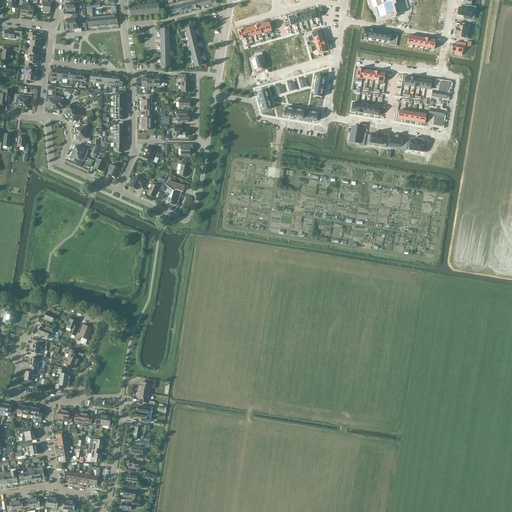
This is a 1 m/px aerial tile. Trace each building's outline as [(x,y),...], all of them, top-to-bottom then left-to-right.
[(16,0),(18,0),(19,0),(8,0),(8,2),(7,8),(15,8),(16,0)] [(50,13),(51,3),(48,3),(48,0),(41,0),(41,5),(42,6),(42,12),(50,13)] [(193,9),(190,0),(186,0),(184,1),(187,11),(193,9)] [(199,8),(196,0),(190,0),(193,9),(199,8)] [(370,0),(373,8),(376,8),(379,18),(394,14),(391,3),(394,3),(392,0),(370,0)] [(187,11),(184,1),(179,2),(181,12),(187,11)] [(181,12),(179,2),(173,4),(175,14),(181,12)] [(159,13),(158,4),(153,5),(147,5),(141,6),(135,7),(129,7),(130,16),(135,15),(142,15),(148,14),(154,13),(159,13)] [(175,14),(173,4),(167,5),(169,15),(175,14)] [(459,8),(458,15),(464,16),(464,18),(469,19),(473,20),(476,7),(467,5),(466,9),(460,8),(459,8)] [(88,28),(103,27),(117,25),(116,6),(110,6),(111,16),(102,16),(92,17),(91,8),(86,8),(87,15),(90,15),(91,18),(87,18),(88,28)] [(466,38),(467,30),(469,31),(470,25),(460,23),(460,26),(457,26),(457,29),(456,28),(455,35),(456,35),(455,36),(466,38)] [(76,24),(67,24),(67,30),(74,29),(74,32),(81,32),(81,29),(78,29),(77,24),(76,24)] [(194,30),(193,30),(193,27),(185,28),(186,35),(194,33),(194,32),(198,32),(198,31),(198,29),(194,30)] [(21,35),(22,30),(15,29),(14,32),(5,31),(4,38),(14,39),(14,34),(21,35)] [(30,38),(30,41),(40,42),(41,37),(34,36),(35,33),(29,32),(28,38),(30,38)] [(196,39),(195,37),(195,36),(199,35),(199,33),(198,32),(194,33),(186,35),(188,41),(196,39)] [(390,42),(389,45),(396,46),(398,35),(391,34),(390,42)] [(201,44),(201,43),(201,42),(197,43),(196,39),(188,41),(190,48),(197,46),(197,45),(201,44)] [(41,42),(40,42),(30,41),(29,44),(27,44),(26,49),(33,50),(33,47),(40,48),(41,42)] [(452,45),(451,51),(455,51),(455,53),(459,53),(459,52),(462,52),(463,48),(465,48),(466,43),(456,42),(455,45),(452,45)] [(300,47),(295,48),(298,58),(303,57),(302,51),(305,50),(303,44),(300,45),(300,47)] [(202,47),(202,46),(201,45),(198,46),(197,46),(190,48),(191,55),(199,53),(198,48),(202,47)] [(289,48),(286,49),(287,55),(290,55),(292,60),(298,58),(295,48),(289,50),(289,48)] [(32,53),(33,50),(26,49),(26,55),(28,55),(28,58),(38,59),(39,54),(32,53)] [(9,60),(10,51),(2,50),(1,59),(9,60)] [(279,53),(274,54),(276,64),(282,63),(281,57),(284,56),(282,50),(279,51),(279,53)] [(268,54),(264,55),(266,61),(269,61),(271,66),(276,64),(274,54),(268,56),(268,54)] [(257,59),(252,60),(255,70),(261,69),(259,63),(262,62),(260,55),(257,56),(257,59)] [(39,59),(38,59),(28,58),(27,61),(25,61),(24,66),(31,67),(31,64),(38,65),(39,59)] [(202,65),(201,61),(206,60),(205,58),(201,59),(193,61),(194,67),(202,65)] [(15,72),(15,67),(8,66),(8,69),(0,68),(0,76),(10,77),(10,72),(15,72)] [(31,67),(24,66),(24,72),(26,72),(26,75),(36,76),(37,71),(33,71),(33,67),(31,67)] [(56,79),(58,69),(55,69),(55,70),(52,69),(52,74),(49,74),(48,81),(53,82),(54,78),(56,79)] [(82,72),(79,71),(78,81),(81,82),(80,85),(82,85),(82,87),(85,87),(86,85),(87,78),(84,78),(84,73),(81,73),(82,72)] [(95,83),(96,75),(90,74),(90,78),(87,78),(86,85),(91,85),(92,83),(95,83)] [(190,78),(186,78),(186,74),(177,74),(177,79),(181,79),(181,92),(190,92),(190,78)] [(37,76),(36,76),(26,75),(25,78),(23,78),(22,83),(29,84),(29,81),(36,81),(37,76)] [(115,77),(114,77),(113,86),(113,88),(115,89),(116,86),(119,86),(119,88),(122,88),(122,87),(125,87),(124,81),(123,81),(123,78),(120,78),(121,78),(118,77),(118,76),(115,76),(115,77)] [(147,87),(147,78),(147,76),(144,77),(144,78),(141,78),(141,79),(137,79),(137,87),(147,87)] [(159,78),(153,78),(153,86),(159,86),(159,87),(164,87),(164,83),(159,83),(159,78)] [(437,81),(436,85),(439,85),(438,91),(448,93),(449,83),(437,81)] [(69,92),(65,98),(69,100),(71,95),(74,89),(71,89),(66,88),(66,91),(69,92)] [(432,90),(431,97),(439,98),(439,101),(441,102),(442,98),(447,99),(448,93),(438,91),(432,90)] [(10,98),(11,91),(4,91),(4,92),(3,92),(1,94),(0,95),(0,94),(0,104),(5,106),(6,102),(10,102),(10,98)] [(21,108),(23,98),(23,95),(15,94),(14,95),(13,95),(12,100),(17,101),(16,107),(21,108)] [(23,95),(23,98),(21,108),(27,108),(28,102),(31,102),(32,96),(26,95),(23,95)] [(53,110),(54,100),(51,100),(51,97),(46,96),(45,102),(48,103),(47,110),(51,110),(51,109),(53,110)] [(55,96),(54,100),(53,110),(55,110),(55,111),(59,111),(59,106),(62,106),(63,98),(60,98),(60,97),(55,96)] [(141,101),(141,106),(152,106),(152,103),(154,103),(155,97),(148,97),(148,101),(141,101)] [(189,108),(189,100),(182,100),(182,97),(175,97),(175,102),(179,102),(179,108),(189,108)] [(65,113),(64,114),(67,117),(67,116),(69,118),(76,112),(79,109),(75,105),(73,103),(68,107),(66,109),(68,111),(65,113)] [(154,106),(152,106),(141,106),(141,111),(147,111),(147,115),(148,115),(154,115),(155,109),(154,109),(154,106)] [(430,108),(429,115),(435,116),(444,117),(445,111),(440,110),(440,107),(438,106),(437,110),(430,108)] [(69,118),(68,119),(71,122),(72,122),(77,118),(79,120),(84,116),(82,113),(78,109),(76,112),(69,118)] [(189,122),(189,115),(187,115),(187,111),(172,111),(172,119),(178,119),(178,122),(189,122)] [(156,115),(154,115),(148,115),(148,118),(141,118),(141,124),(151,124),(154,124),(154,120),(155,120),(156,115)] [(431,121),(430,125),(442,127),(444,117),(435,116),(434,122),(431,121)] [(75,129),(74,129),(75,133),(76,134),(85,133),(89,133),(88,128),(88,127),(87,124),(81,125),(81,128),(75,128),(75,129)] [(151,127),(151,124),(141,124),(141,130),(147,130),(147,133),(155,133),(155,127),(151,127)] [(174,131),(179,131),(178,138),(185,138),(185,136),(189,136),(189,128),(182,128),(182,125),(174,125),(174,131)] [(354,128),(352,140),(359,141),(359,144),(359,145),(364,146),(366,134),(362,133),(361,133),(362,129),(354,128)] [(76,135),(75,136),(75,139),(76,139),(76,140),(83,139),(83,142),(89,141),(89,138),(89,133),(85,133),(76,134),(76,135)] [(367,135),(366,144),(376,146),(378,134),(374,133),(374,134),(371,133),(371,135),(367,135)] [(378,134),(376,146),(382,147),(386,147),(387,138),(384,137),(384,136),(381,135),(381,134),(378,134)] [(391,135),(389,145),(390,145),(389,148),(405,150),(407,139),(407,141),(401,141),(402,138),(402,137),(398,136),(395,135),(391,135)] [(17,150),(17,147),(27,148),(27,144),(25,144),(26,138),(18,137),(17,144),(14,144),(13,150),(17,150)] [(407,141),(406,149),(415,151),(417,139),(413,138),(413,140),(410,139),(410,141),(407,141)] [(417,139),(415,151),(425,153),(427,144),(424,144),(424,142),(421,141),(422,140),(417,139)] [(428,143),(427,150),(430,151),(430,148),(433,148),(433,147),(436,148),(436,149),(448,150),(450,142),(438,140),(437,145),(434,145),(434,143),(428,143)] [(122,149),(122,143),(113,143),(113,149),(113,151),(117,153),(122,153),(122,149)] [(192,151),(192,144),(178,144),(178,148),(181,148),(181,156),(189,156),(189,151),(192,151)] [(74,146),(73,150),(74,150),(73,151),(85,157),(87,152),(87,151),(88,149),(82,146),(81,149),(75,146),(74,146)] [(146,147),(144,152),(155,157),(159,149),(153,147),(151,150),(146,147)] [(72,152),(70,156),(71,156),(76,159),(75,162),(76,162),(74,164),(79,167),(81,164),(82,161),(83,162),(85,157),(73,151),(73,153),(72,152)] [(155,157),(144,152),(142,157),(147,160),(146,162),(152,165),(155,157)] [(101,172),(106,163),(103,161),(103,160),(102,159),(101,159),(100,160),(97,159),(92,169),(97,171),(97,170),(101,172)] [(186,176),(188,166),(185,166),(186,162),(178,160),(178,164),(181,165),(179,175),(186,176)] [(247,163),(247,160),(237,160),(237,168),(251,169),(251,163),(247,163)] [(116,167),(117,167),(116,166),(116,165),(115,165),(114,165),(113,166),(110,165),(106,176),(110,178),(111,176),(115,178),(119,169),(116,167)] [(143,186),(146,179),(139,176),(138,178),(133,176),(132,180),(131,180),(130,183),(131,183),(129,186),(137,190),(139,185),(143,186)] [(151,185),(147,195),(154,197),(158,188),(161,190),(164,183),(165,180),(160,178),(158,181),(157,184),(151,181),(150,184),(151,185)] [(182,192),(184,186),(172,183),(169,180),(165,185),(173,191),(171,198),(169,198),(167,201),(170,203),(169,204),(176,206),(179,201),(178,200),(182,192)] [(439,232),(441,215),(432,214),(430,231),(439,232)] [(408,228),(409,220),(402,219),(401,224),(404,224),(403,227),(408,228)] [(16,309),(5,308),(3,322),(15,324),(16,319),(15,319),(16,309)] [(52,323),(54,316),(55,315),(58,316),(60,313),(54,311),(53,314),(47,311),(44,319),(52,323)] [(66,327),(71,329),(69,334),(71,335),(75,336),(78,329),(75,328),(77,322),(70,319),(66,327)] [(87,340),(92,328),(83,325),(80,334),(77,332),(74,340),(78,341),(80,337),(81,338),(80,340),(86,343),(87,340)] [(39,329),(37,331),(39,332),(38,334),(42,336),(42,335),(48,337),(47,338),(50,339),(52,334),(54,329),(48,327),(46,326),(45,329),(40,327),(40,329),(39,329)] [(33,344),(32,349),(42,350),(42,348),(44,349),(45,346),(46,347),(47,343),(40,342),(40,345),(33,344)] [(45,351),(42,350),(32,349),(31,349),(30,349),(30,351),(30,352),(31,352),(31,353),(39,354),(39,357),(46,358),(46,355),(44,354),(45,351)] [(69,358),(69,359),(78,363),(78,362),(79,362),(81,358),(80,358),(80,357),(75,355),(76,352),(68,349),(66,354),(69,355),(68,358),(69,358)] [(87,369),(90,356),(85,355),(82,367),(87,369)] [(76,368),(78,363),(69,359),(67,362),(65,361),(63,366),(69,369),(70,366),(76,368)] [(40,368),(44,369),(45,365),(42,364),(39,364),(30,362),(30,363),(29,363),(28,363),(28,365),(28,366),(29,366),(29,367),(31,367),(31,370),(37,371),(39,371),(40,368)] [(60,374),(59,379),(70,381),(71,375),(64,374),(65,370),(65,369),(56,366),(56,368),(57,370),(58,370),(58,373),(60,374)] [(34,382),(35,377),(25,376),(24,380),(24,383),(33,385),(34,382)] [(69,387),(70,381),(59,379),(58,385),(56,384),(55,388),(62,390),(62,386),(69,387)] [(139,386),(138,392),(148,393),(149,388),(151,388),(151,386),(155,386),(156,380),(147,379),(146,383),(143,383),(143,386),(139,386)] [(147,399),(148,393),(138,392),(137,398),(141,398),(140,402),(148,403),(149,399),(147,399)] [(12,405),(7,404),(5,413),(8,414),(8,416),(13,417),(15,407),(12,405)] [(138,406),(137,412),(147,414),(147,410),(150,411),(151,405),(144,404),(143,407),(138,406)] [(22,415),(24,406),(18,405),(18,408),(15,407),(14,413),(17,414),(22,415)] [(36,408),(34,407),(33,417),(41,418),(43,411),(40,410),(40,407),(37,407),(36,408)] [(63,419),(64,411),(59,410),(58,414),(55,413),(54,420),(57,420),(57,421),(60,422),(60,419),(63,419)] [(70,412),(64,411),(63,419),(63,421),(71,422),(72,416),(69,416),(70,412)] [(146,417),(147,414),(137,412),(136,418),(141,419),(141,422),(148,423),(149,418),(146,417)] [(77,416),(75,415),(74,423),(77,423),(77,425),(82,425),(82,424),(83,423),(84,414),(79,413),(78,415),(77,416)] [(90,415),(84,414),(83,423),(82,424),(88,425),(91,426),(92,418),(90,418),(90,417),(89,417),(90,415)] [(103,425),(104,415),(98,414),(97,419),(94,419),(92,426),(96,426),(96,424),(103,425)] [(111,416),(104,415),(103,425),(109,426),(108,428),(112,429),(113,422),(110,421),(111,416)] [(135,427),(133,438),(140,439),(139,441),(139,443),(149,444),(150,439),(143,438),(144,434),(145,434),(145,430),(148,430),(149,426),(146,425),(140,424),(139,428),(135,427)] [(19,434),(24,433),(25,437),(37,435),(36,431),(28,432),(28,429),(18,427),(19,434)] [(22,441),(20,441),(21,445),(30,444),(29,440),(37,439),(37,435),(25,437),(22,437),(22,441)] [(94,440),(93,444),(103,445),(104,441),(99,440),(99,437),(89,436),(89,439),(94,440)] [(103,445),(93,444),(90,443),(89,450),(98,451),(98,449),(102,449),(103,445)] [(143,448),(144,444),(135,443),(135,446),(132,446),(131,453),(142,455),(143,448)] [(27,452),(37,450),(39,450),(38,445),(30,447),(30,444),(21,445),(21,449),(23,448),(24,452),(27,452)] [(98,454),(98,451),(89,450),(87,450),(87,453),(91,454),(91,457),(101,459),(101,455),(98,454)] [(150,460),(143,459),(137,457),(136,461),(129,460),(129,464),(128,463),(128,464),(128,466),(128,467),(128,468),(137,469),(138,463),(143,464),(143,460),(146,460),(146,461),(149,462),(150,460)] [(18,464),(16,464),(16,466),(17,475),(18,475),(20,482),(25,482),(24,473),(23,470),(21,471),(20,470),(19,465),(18,465),(18,464)] [(39,468),(34,469),(36,480),(41,479),(41,478),(44,477),(43,468),(39,469),(39,468)] [(136,483),(137,478),(140,479),(142,477),(143,473),(131,471),(130,475),(127,474),(126,481),(136,483)] [(95,476),(90,475),(89,485),(96,486),(98,476),(99,477),(99,473),(96,473),(95,476)] [(124,496),(125,496),(124,496),(135,498),(136,492),(137,492),(137,488),(128,486),(128,490),(125,490),(124,491),(123,492),(123,493),(123,495),(124,496)] [(43,509),(43,503),(40,503),(39,497),(33,498),(35,508),(40,507),(40,510),(43,509)] [(51,510),(53,497),(48,497),(47,503),(43,502),(43,503),(43,509),(46,510),(46,509),(51,510)] [(60,511),(61,505),(58,504),(59,498),(53,497),(51,510),(57,511),(60,511)] [(35,508),(33,498),(27,499),(28,505),(26,506),(27,511),(35,510),(35,508)] [(64,511),(68,511),(70,500),(64,499),(63,505),(61,505),(60,511),(64,511)] [(25,511),(27,511),(26,506),(23,506),(22,500),(16,501),(17,511),(25,511)] [(75,501),(70,500),(68,511),(76,511),(77,508),(74,507),(75,501)] [(17,511),(16,501),(11,502),(12,508),(9,508),(9,511),(17,511)] [(139,507),(140,502),(132,501),(132,504),(122,502),(121,509),(131,511),(131,506),(139,507)]
